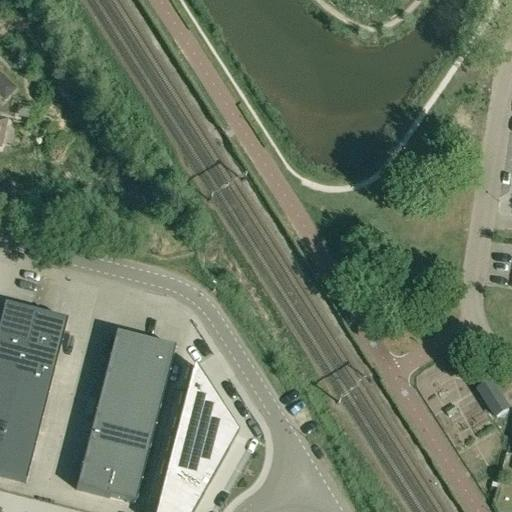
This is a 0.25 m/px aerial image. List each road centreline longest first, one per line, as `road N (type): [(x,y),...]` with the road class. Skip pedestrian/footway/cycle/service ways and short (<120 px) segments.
road 1 (unclassified): [(289,453),(258,381),(209,311),(184,293),(0,240)]
road 2 (residential): [(511,364),(488,353),(471,330),(511,63)]
